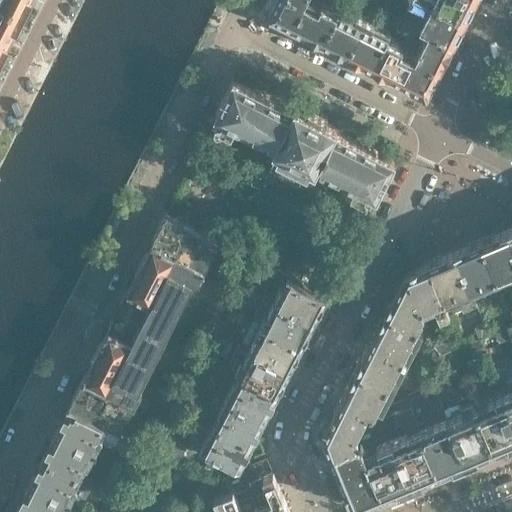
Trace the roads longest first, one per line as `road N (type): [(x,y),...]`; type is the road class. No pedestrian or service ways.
road 1 (residential): [(0,489),(232,27)]
road 2 (residential): [(323,511),(292,426),(433,130)]
road 3 (residential): [(232,27),(433,130)]
road 4 (residential): [(500,0),(433,130)]
